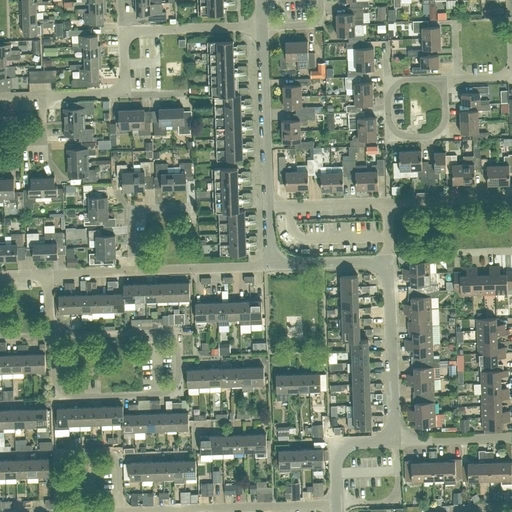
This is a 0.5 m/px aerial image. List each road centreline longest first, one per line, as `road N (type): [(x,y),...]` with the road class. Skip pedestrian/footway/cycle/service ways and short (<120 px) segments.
road 1 (residential): [(170,331),(178,382),(171,393),(63,397),(54,387),(53,334)]
road 2 (residential): [(389,261),(396,441)]
road 3 (residential): [(263,25),(269,204)]
road 4 (residential): [(58,511),(56,458),(63,451),(112,450),(121,510)]
road 5 (residential): [(387,81),(388,131),(437,136),(445,125),(444,78)]
road 6 (residential): [(121,510),(278,505)]
road 7 (residential): [(131,270),(274,260)]
road 8 (residential): [(121,31),(263,25)]
road 9 (residential): [(386,201),(511,198)]
road 10 (residential): [(192,220),(186,208),(140,209),(131,218),(131,270)]
